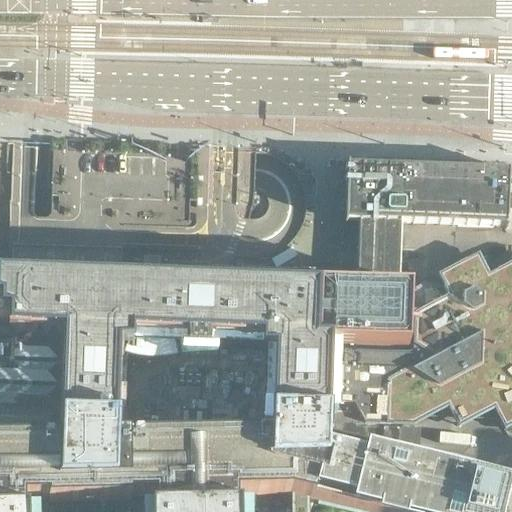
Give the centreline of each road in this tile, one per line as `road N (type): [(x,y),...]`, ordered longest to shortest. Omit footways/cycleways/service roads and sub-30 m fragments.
road 1 (secondary): [(0,77),(511,97)]
road 2 (secondary): [(511,5),(0,2)]
